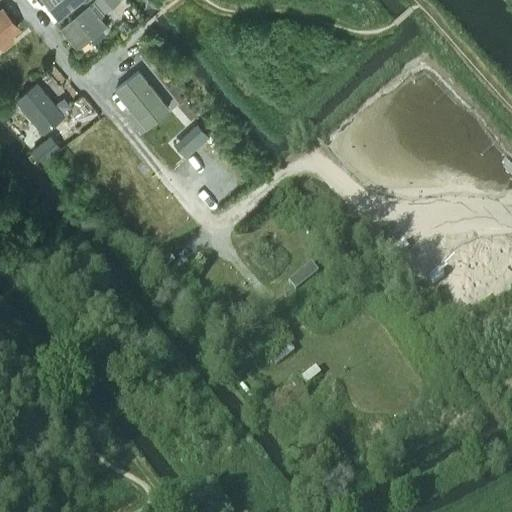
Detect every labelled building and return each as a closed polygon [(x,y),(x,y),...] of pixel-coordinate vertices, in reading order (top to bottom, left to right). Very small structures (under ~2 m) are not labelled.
[(43,0),(58,18),(80,0),(84,0),(85,1),(85,0),(43,0)] [(113,0),(94,0),(102,9),(113,0)] [(76,46),(104,24),(87,3),(60,25),(76,46)] [(8,34),(17,27),(1,8),(0,9),(0,41),(1,40),(5,45),(12,39),(8,34)] [(145,125),(167,107),(137,70),(115,88),(145,125)] [(41,131),(62,113),(34,80),(13,98),(41,131)] [(0,101),(0,113),(0,114),(6,110),(8,112),(15,107),(8,97),(1,104),(0,101)] [(185,155),(208,135),(197,123),(175,143),(185,155)] [(32,149),(43,162),(54,152),(59,148),(48,135),(43,139),(32,149)] [(294,292),(316,273),(309,265),(287,283),(294,292)] [(511,291),(457,318),(488,380),(511,368),(511,291)] [(319,375),(313,368),(299,380),(304,386),(319,375)] [(284,407),(297,396),(288,384),(258,407),(274,428),(291,415),(284,407)]
